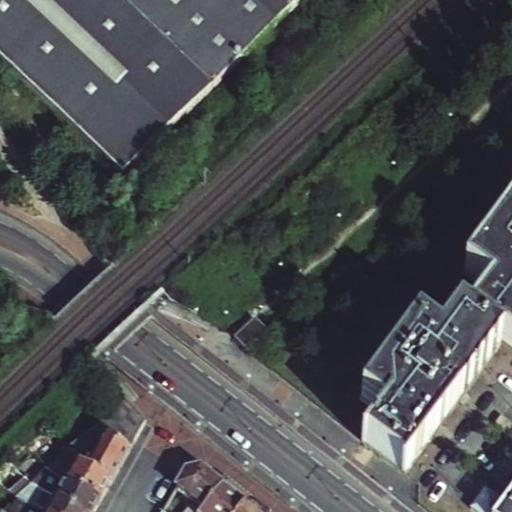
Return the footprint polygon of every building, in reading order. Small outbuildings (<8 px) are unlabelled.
[(0,0),(0,60),(46,105),(126,178),(214,91),(116,0),(0,0)] [(116,0),(214,91),(254,51),(294,12),(291,9),(300,0),(116,0)] [(306,0),(300,0),(291,9),(294,12),(306,0)] [(511,348),(511,207),(465,271),(489,290),(469,316),(460,309),(440,335),(419,320),(361,397),(383,414),(364,439),(406,471),(502,341),(511,348)] [(267,330),(255,317),(235,336),(239,342),(246,350),(267,330)] [(91,433),(129,453),(146,423),(126,402),(91,433)] [(80,467),(110,485),(129,453),(91,433),(80,442),(89,448),(96,451),(88,464),(84,461),(80,467)] [(81,460),(84,461),(88,464),(96,451),(89,448),(81,460)] [(81,460),(62,449),(47,473),(54,476),(100,503),(110,485),(80,467),(84,461),(81,460)] [(186,473),(177,490),(199,508),(195,511),(203,511),(223,488),(201,470),(186,473)] [(47,473),(44,471),(38,479),(49,485),(54,476),(47,473)] [(33,488),(75,511),(94,511),(100,503),(54,476),(49,485),(38,479),(33,487),(33,488)] [(480,511),(511,511),(511,494),(507,501),(483,483),(468,503),(480,511)] [(75,511),(33,488),(20,502),(36,511),(75,511)] [(241,511),(246,506),(223,488),(203,511),(241,511)] [(36,511),(20,502),(17,504),(1,511),(36,511)]
